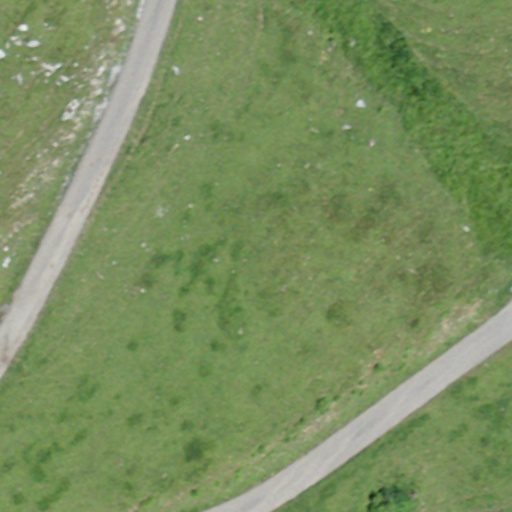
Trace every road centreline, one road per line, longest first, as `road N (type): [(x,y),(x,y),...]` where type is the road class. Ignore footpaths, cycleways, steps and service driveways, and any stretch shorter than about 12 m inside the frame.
road 1 (unclassified): [(0,360),(36,301),(170,0)]
road 2 (unclassified): [(511,319),(296,477),(231,511)]
